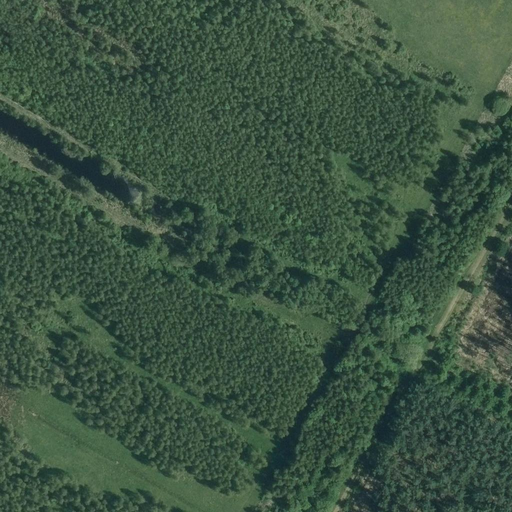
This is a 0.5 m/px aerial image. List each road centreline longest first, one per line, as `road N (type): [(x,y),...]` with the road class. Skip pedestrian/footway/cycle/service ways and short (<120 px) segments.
road 1 (track): [(333,511),(424,355)]
road 2 (track): [(424,355),(511,203)]
